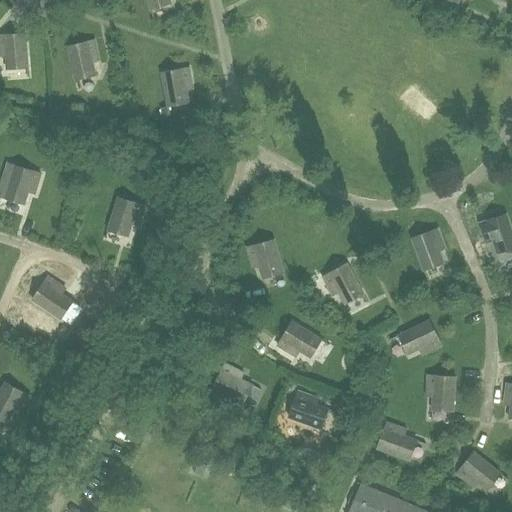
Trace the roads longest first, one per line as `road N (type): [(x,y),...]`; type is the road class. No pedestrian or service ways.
road 1 (residential): [(442,201),(491,308),(489,421)]
road 2 (residential): [(51,511),(161,333)]
road 3 (residential): [(442,201),(349,204),(304,177),(244,160)]
road 4 (residential): [(161,333),(244,160)]
road 5 (residential): [(244,160),(245,128),(217,0)]
road 6 (residential): [(161,333),(106,281),(33,248)]
